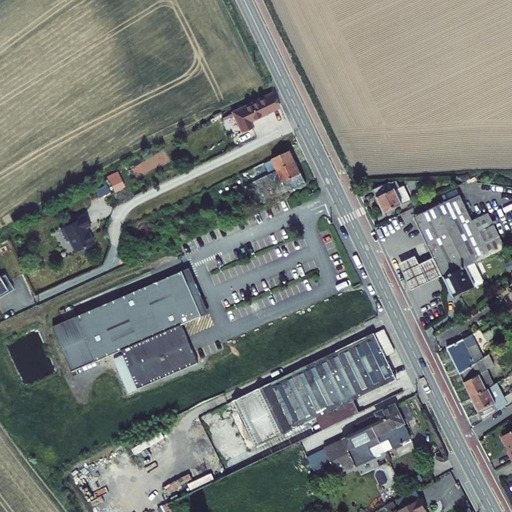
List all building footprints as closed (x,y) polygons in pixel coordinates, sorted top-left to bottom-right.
[(281,108),(274,93),(256,102),(262,116),(281,108)] [(262,116),(256,102),(234,112),(243,132),(254,127),(251,121),(262,116)] [(291,151),(273,159),(278,170),(296,162),(291,151)] [(296,162),(278,170),(271,174),(262,178),(265,185),(266,184),(276,180),(278,185),(284,182),(287,190),(305,182),(296,162)] [(259,172),(262,178),(271,174),(268,168),(259,172)] [(112,192),(124,187),(119,175),(107,180),(112,192)] [(284,182),(278,185),(282,192),(287,190),(284,182)] [(96,187),(98,197),(109,195),(106,184),(96,187)] [(385,212),(411,200),(404,185),(378,198),(385,212)] [(413,217),(426,244),(472,221),(460,195),(413,217)] [(472,221),(426,244),(433,259),(442,275),(444,279),(475,263),(505,248),(488,213),(472,221)] [(65,226),(54,233),(61,245),(63,244),(70,255),(79,250),(81,250),(86,248),(86,245),(88,244),(83,234),(82,235),(79,231),(84,228),(78,217),(65,225),(65,226)] [(412,291),(442,275),(433,259),(419,265),(415,257),(399,265),(412,291)] [(475,263),(444,279),(455,299),(485,283),(475,263)] [(183,271),(202,316),(210,313),(190,268),(183,271)] [(72,372),(122,350),(182,325),(202,316),(183,271),(104,305),(89,311),(54,327),(72,372)] [(0,276),(0,297),(14,289),(5,274),(0,277),(0,276)] [(448,344),(460,371),(476,360),(471,350),(486,342),(511,323),(511,314),(508,309),(473,333),(448,344)] [(182,325),(122,350),(125,355),(114,359),(128,393),(197,362),(197,361),(182,325)] [(375,332),(199,418),(219,462),(221,464),(248,450),(253,462),(358,413),(352,399),(396,378),(375,332)] [(478,372),(487,368),(486,367),(493,362),(488,353),(476,360),(460,371),(470,393),(484,385),(478,372)] [(493,380),(487,368),(478,372),(484,385),(486,384),(493,380)] [(470,393),(482,418),(504,402),(501,396),(494,379),(493,380),(484,385),(470,393)] [(511,389),(501,396),(504,402),(511,397),(511,389)] [(414,416),(407,403),(398,408),(405,421),(414,416)] [(369,418),(372,425),(382,445),(387,442),(391,450),(402,444),(412,439),(395,404),(369,418)] [(382,445),(372,425),(369,418),(357,424),(360,431),(325,447),(338,475),(355,467),(375,458),(374,455),(384,450),(382,445)] [(400,507),(411,500),(408,494),(396,500),(400,507)] [(423,499),(397,511),(429,511),(430,511),(423,499)]
